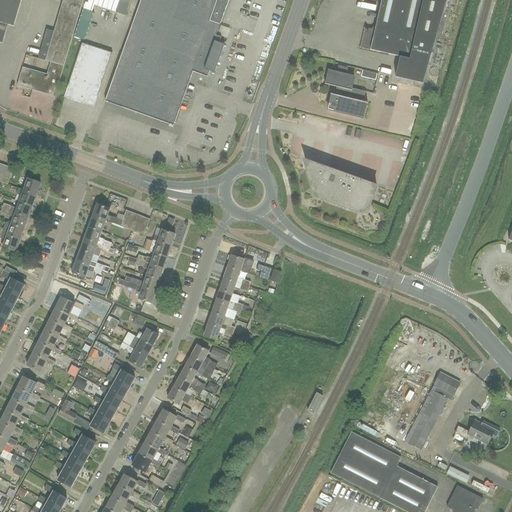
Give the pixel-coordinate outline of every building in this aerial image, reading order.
[(62,0),(45,60),(51,62),(64,66),(83,0),(1,0),(0,4),(0,41),(3,42),(8,24),(14,26),(21,0),(62,0)] [(119,0),(89,0),(86,9),(93,12),(95,5),(116,13),(119,0)] [(215,73),(225,45),(220,43),(221,38),(216,36),(229,0),(141,0),(105,101),(174,125),(193,71),(208,77),(210,71),(215,73)] [(126,16),(130,0),(120,0),(116,13),(126,16)] [(361,48),(401,57),(396,79),(422,85),(422,82),(446,0),(382,0),(376,26),(371,29),(365,28),(361,48)] [(99,96),(98,96),(112,53),(82,43),(68,87),(64,97),(95,107),(99,96)] [(55,88),(57,89),(64,66),(51,62),(48,74),(24,67),(18,86),(53,96),(55,88)] [(340,91),(339,96),(364,102),(366,92),(352,88),(355,77),(329,71),(325,84),(337,87),(336,90),(340,91)] [(364,102),(339,96),(331,94),(331,95),(332,95),(328,110),(363,118),(367,103),(368,104),(368,103),(364,102)] [(369,207),(377,186),(305,161),(315,197),(359,212),(362,213),(365,212),(367,210),(369,207)] [(14,168),(8,166),(2,182),(8,184),(14,168)] [(29,179),(24,190),(38,195),(42,183),(29,179)] [(18,188),(16,193),(22,195),(20,202),(33,206),(38,195),(24,190),(18,188)] [(12,206),(11,211),(29,218),(33,206),(20,202),(18,208),(12,206)] [(98,204),(93,216),(106,221),(115,224),(117,219),(117,218),(108,215),(111,209),(98,204)] [(11,211),(9,215),(14,217),(12,224),(25,229),(29,218),(11,211)] [(121,226),(121,227),(126,229),(132,213),(127,211),(125,216),(123,221),(121,226)] [(132,213),(126,229),(132,231),(138,216),(132,213)] [(93,216),(89,227),(102,232),(106,221),(93,216)] [(138,216),(132,231),(138,233),(144,218),(138,216)] [(144,218),(138,233),(144,236),(150,220),(144,218)] [(4,229),(2,233),(21,240),(25,229),(12,224),(7,222),(4,229)] [(89,227),(85,238),(103,245),(105,241),(105,240),(100,238),(102,232),(89,227)] [(155,235),(154,240),(172,246),(176,235),(163,230),(163,231),(161,237),(155,235)] [(2,233),(1,238),(6,240),(3,247),(17,252),(21,240),(2,233)] [(85,238),(81,250),(94,255),(96,248),(101,250),(103,245),(85,238)] [(154,240),(149,251),(155,253),(168,257),(172,246),(154,240)] [(101,250),(109,253),(110,249),(111,248),(103,245),(101,250)] [(81,250),(77,261),(95,268),(96,263),(91,261),(94,255),(81,250)] [(147,258),(146,263),(164,269),(168,257),(155,253),(153,259),(147,257),(147,258)] [(232,255),(228,267),(241,271),(248,274),(253,260),(246,258),(245,260),(232,255)] [(129,258),(127,264),(135,266),(137,261),(129,258)] [(77,261),(73,273),(86,277),(88,272),(93,273),(95,268),(77,261)] [(96,263),(95,268),(102,271),(108,273),(110,268),(96,263)] [(144,268),(143,268),(149,270),(147,276),(160,280),(164,269),(146,263),(144,268)] [(259,278),(270,282),(274,271),(274,269),(259,263),(257,270),(261,271),(259,278)] [(5,289),(20,297),(26,285),(12,278),(16,272),(7,267),(2,276),(10,280),(6,287),(5,289)] [(228,267),(225,278),(237,282),(239,278),(241,271),(228,267)] [(278,284),(282,274),(274,271),(270,282),(278,284)] [(139,281),(138,285),(156,292),(160,280),(147,276),(145,283),(139,281)] [(127,277),(125,281),(138,285),(139,281),(127,277)] [(225,278),(221,290),(233,294),(237,282),(225,278)] [(120,280),(119,284),(136,290),(138,285),(125,281),(120,280)] [(0,300),(14,308),(20,297),(5,289),(6,287),(0,283),(0,289),(4,292),(1,298),(0,299),(0,300)] [(93,291),(105,295),(107,289),(96,284),(93,291)] [(136,290),(135,292),(141,294),(139,299),(152,303),(156,292),(138,285),(136,290)] [(221,290),(217,301),(242,309),(243,306),(231,301),(233,294),(221,290)] [(77,300),(88,305),(90,300),(80,295),(77,300)] [(0,315),(8,319),(14,308),(0,300),(0,299),(1,298),(0,298),(0,315)] [(70,316),(71,313),(74,307),(82,311),(85,306),(77,302),(75,305),(62,298),(56,309),(70,316)] [(292,305),(284,303),(279,319),(313,329),(319,306),(294,299),(292,305)] [(217,301),(213,312),(226,316),(227,311),(240,316),(242,309),(217,301)] [(56,309),(50,320),(64,327),(65,325),(69,318),(77,322),(79,318),(71,313),(70,316),(56,309)] [(213,312),(209,324),(222,328),(226,329),(234,332),(236,327),(223,323),(226,316),(213,312)] [(0,329),(2,331),(8,319),(0,315),(0,329)] [(120,322),(110,317),(107,321),(117,327),(120,322)] [(135,318),(133,323),(144,327),(146,321),(135,318)] [(64,327),(50,320),(45,331),(59,338),(60,336),(63,329),(71,333),(73,329),(65,325),(64,327)] [(115,331),(117,327),(107,321),(105,325),(115,331)] [(209,324),(205,335),(217,340),(220,333),(222,328),(209,324)] [(140,333),(137,338),(154,346),(160,336),(148,329),(145,335),(140,333)] [(45,331),(39,343),(53,349),(54,347),(58,340),(66,344),(68,340),(60,336),(59,338),(45,331)] [(130,347),(148,357),(154,346),(137,338),(135,337),(130,347)] [(97,342),(94,348),(105,354),(108,348),(97,342)] [(39,343),(34,354),(47,361),(48,358),(52,351),(60,356),(62,351),(54,347),(53,349),(39,343)] [(148,357),(130,347),(122,343),(120,348),(133,356),(130,362),(142,368),(148,357)] [(192,356),(215,369),(217,366),(210,362),(211,360),(206,358),(209,352),(198,346),(192,356)] [(225,360),(228,354),(214,347),(211,353),(225,360)] [(99,351),(94,348),(89,357),(95,360),(99,351)] [(57,362),(48,358),(47,361),(34,354),(28,365),(41,372),(46,362),(54,367),(57,362)] [(215,369),(192,356),(186,366),(198,373),(200,368),(212,375),(215,369)] [(121,373),(117,380),(116,382),(129,390),(135,379),(122,371),(124,369),(116,364),(113,368),(121,373)] [(72,366),(68,374),(75,377),(79,369),(72,366)] [(186,366),(180,377),(203,390),(205,387),(198,382),(200,380),(195,377),(198,373),(186,366)] [(448,398),(452,400),(460,384),(441,374),(405,443),(421,450),(448,398)] [(123,401),(129,390),(116,382),(117,380),(109,375),(107,380),(115,384),(111,391),(109,393),(123,401)] [(412,416),(426,385),(406,375),(391,406),(412,416)] [(32,395),(33,393),(37,386),(44,390),(47,386),(39,382),(38,383),(24,377),(18,388),(32,395)] [(180,377),(174,388),(186,394),(189,389),(201,395),(203,390),(180,377)] [(79,380),(75,386),(81,390),(85,384),(79,380)] [(117,412),(123,401),(109,393),(111,391),(103,386),(101,390),(101,391),(109,394),(105,401),(103,404),(117,412)] [(18,388),(13,399),(27,406),(28,404),(31,397),(39,401),(41,397),(33,393),(32,395),(18,388)] [(192,397),(186,394),(174,388),(168,398),(180,404),(182,401),(188,404),(192,397)] [(64,394),(54,389),(52,394),(61,399),(64,394)] [(323,396),(317,392),(308,410),(314,414),(323,396)] [(97,415),(111,423),(117,412),(103,404),(105,401),(97,397),(95,401),(102,406),(99,412),(97,415)] [(27,406),(13,399),(7,410),(21,417),(22,415),(26,408),(33,412),(35,408),(28,404),(27,406)] [(66,401),(59,415),(73,423),(77,417),(69,413),(73,405),(66,401)] [(182,411),(189,415),(192,410),(184,406),(182,411)] [(97,415),(99,412),(91,408),(89,412),(96,417),(91,426),(105,434),(111,423),(97,415)] [(21,417),(7,410),(1,422),(15,429),(16,426),(20,419),(28,423),(30,419),(22,415),(21,417)] [(178,416),(177,417),(164,410),(158,421),(171,428),(173,426),(177,419),(184,424),(186,420),(178,416)] [(463,446),(466,438),(468,439),(470,435),(488,444),(493,435),(497,437),(499,433),(495,430),(476,420),(470,432),(459,426),(456,433),(448,449),(454,452),(458,443),(463,446)] [(171,428),(158,421),(152,432),(165,439),(167,437),(170,431),(178,435),(180,431),(173,426),(171,428)] [(15,429),(1,422),(0,424),(0,435),(10,440),(11,438),(14,431),(22,434),(24,430),(16,426),(15,429)] [(82,437),(78,444),(77,446),(91,454),(97,443),(84,436),(85,434),(77,429),(74,433),(82,437)] [(165,439),(152,432),(145,443),(159,450),(160,448),(164,441),(172,446),(174,441),(167,437),(165,439)] [(401,458),(351,432),(331,473),(407,511),(425,511),(438,487),(397,466),(401,458)] [(10,440),(0,435),(0,449),(4,452),(9,441),(17,446),(19,442),(11,438),(10,440)] [(188,447),(190,440),(182,438),(180,445),(188,447)] [(71,457),(84,465),(91,454),(77,446),(78,444),(71,440),(68,444),(76,449),(72,455),(71,457)] [(145,443),(139,454),(153,461),(154,459),(158,452),(166,457),(168,453),(160,448),(159,450),(145,443)] [(78,476),(84,465),(71,457),(72,455),(64,451),(62,455),(70,459),(66,466),(65,468),(78,476)] [(162,464),(154,459),(153,461),(139,454),(133,465),(146,473),(152,463),(160,468),(162,464)] [(14,457),(11,463),(25,470),(28,464),(14,457)] [(72,487),(78,476),(65,468),(66,466),(58,462),(56,466),(64,470),(58,479),(72,487)] [(132,494),(134,491),(138,484),(145,489),(148,485),(140,480),(139,482),(125,474),(119,486),(132,494)] [(149,482),(160,488),(163,482),(152,477),(149,482)] [(45,489),(46,489),(52,493),(48,500),(49,501),(48,503),(61,510),(67,499),(54,492),(55,489),(47,485),(45,489)] [(132,494),(119,486),(113,497),(126,504),(128,502),(132,495),(139,500),(141,496),(134,491),(132,494)] [(479,506),(483,499),(458,486),(448,507),(457,511),(474,511),(478,506),(479,506)] [(42,511),(60,511),(61,510),(48,503),(49,501),(48,500),(41,496),(39,500),(47,504),(43,511),(42,511)] [(113,497),(107,508),(114,511),(122,511),(125,506),(133,511),(135,507),(128,502),(126,504),(113,497)]
